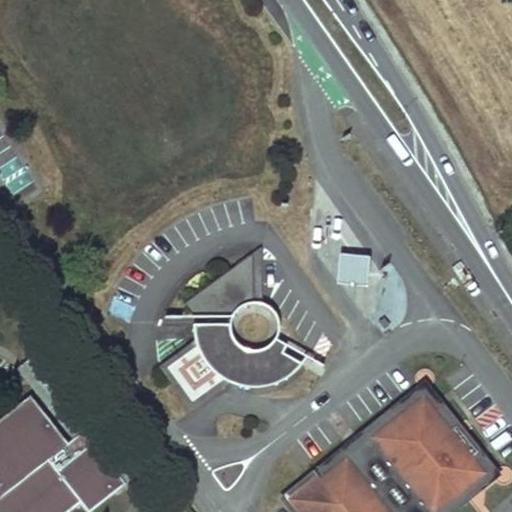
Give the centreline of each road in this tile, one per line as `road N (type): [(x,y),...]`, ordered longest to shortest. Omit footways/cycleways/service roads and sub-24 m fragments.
road 1 (secondary): [(292,0),(485,257)]
road 2 (residential): [(0,204),(180,459)]
road 3 (secondary): [(485,257),(420,122),(338,0)]
road 4 (residential): [(384,357),(265,447),(180,459)]
road 5 (residential): [(384,357),(414,339),(444,337),(477,357),(511,405)]
